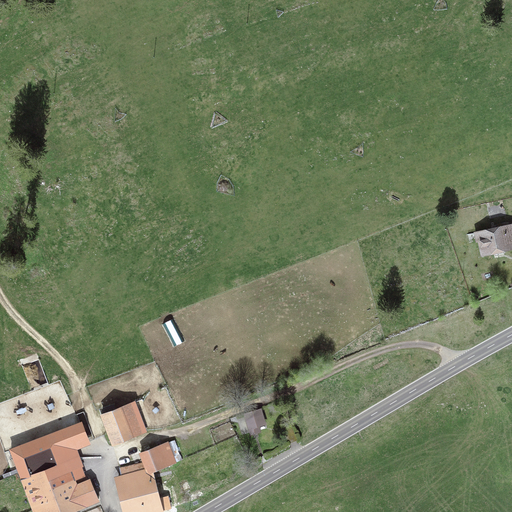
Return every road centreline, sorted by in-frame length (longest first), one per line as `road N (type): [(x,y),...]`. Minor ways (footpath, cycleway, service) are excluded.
road 1 (secondary): [(511,335),(207,511)]
road 2 (track): [(0,290),(73,382),(104,462)]
